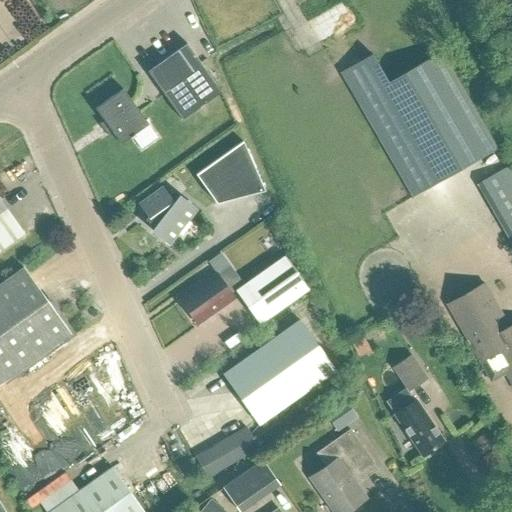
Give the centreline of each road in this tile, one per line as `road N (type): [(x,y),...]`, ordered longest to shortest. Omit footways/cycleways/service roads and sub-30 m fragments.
road 1 (unclassified): [(173,424),(40,125),(11,83)]
road 2 (unclassified): [(11,83),(129,0)]
